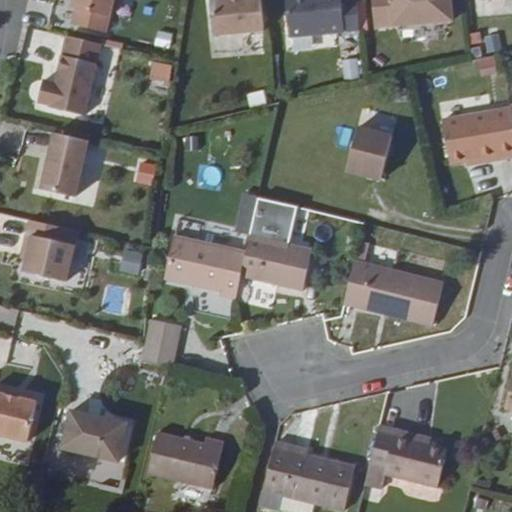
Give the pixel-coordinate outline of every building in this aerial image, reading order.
[(75,0),(75,3),(111,11),(113,0),(75,0)] [(213,0),(216,26),(266,21),(263,0),(213,0)] [(293,48),(363,39),(359,9),(343,10),(342,0),(334,0),(288,6),(293,48)] [(367,0),(372,36),(449,24),(444,0),(367,0)] [(87,109),(104,39),(69,31),(58,77),(46,74),(41,96),(53,99),(53,102),(87,109)] [(171,49),(173,33),(157,31),(154,46),(171,49)] [(481,77),(500,73),(496,57),(477,61),(481,77)] [(342,60),(344,81),(361,79),(358,58),(342,60)] [(172,86),(173,65),(151,64),(150,85),(172,86)] [(511,146),(511,107),(510,97),(442,111),(450,154),(466,151),(496,146),(496,150),(511,146)] [(395,123),(361,114),(350,158),(384,168),(395,123)] [(78,191),(91,135),(57,127),(44,183),(78,191)] [(466,151),(467,155),(496,150),(496,146),(466,151)] [(252,220),(247,243),(245,251),(259,254),(257,265),(305,275),(314,234),(252,220)] [(69,275),(78,239),(29,228),(25,244),(31,245),(26,266),(69,275)] [(237,292),(237,289),(245,251),(247,243),(176,229),(174,230),(165,271),(222,284),(222,288),(237,292)] [(369,231),(361,230),(357,247),(365,249),(369,231)] [(365,249),(357,247),(346,290),(420,308),(431,264),(365,249)] [(160,334),(184,340),(190,317),(165,312),(160,334)] [(160,334),(156,350),(170,352),(181,355),(184,340),(160,334)] [(42,393),(0,382),(0,424),(33,433),(42,393)] [(76,401),(67,439),(123,452),(132,414),(76,401)] [(382,417),(369,470),(387,474),(391,460),(442,473),(452,435),(382,417)] [(159,418),(151,459),(216,474),(226,428),(207,424),(206,429),(159,418)] [(279,426),(263,489),(282,494),(286,480),(349,495),(360,453),(312,441),(313,435),(279,426)]
